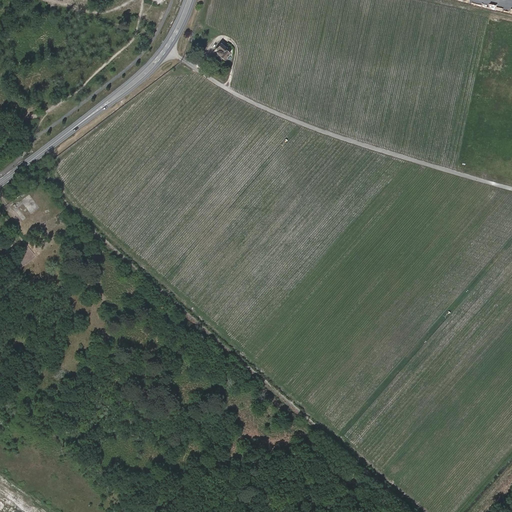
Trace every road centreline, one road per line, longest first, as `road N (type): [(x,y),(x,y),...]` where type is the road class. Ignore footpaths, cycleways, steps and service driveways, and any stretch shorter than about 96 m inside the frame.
road 1 (track): [(170,49),(276,113),(511,188)]
road 2 (secondary): [(85,118),(157,65),(193,0)]
road 3 (secondary): [(185,0),(160,49),(85,118)]
